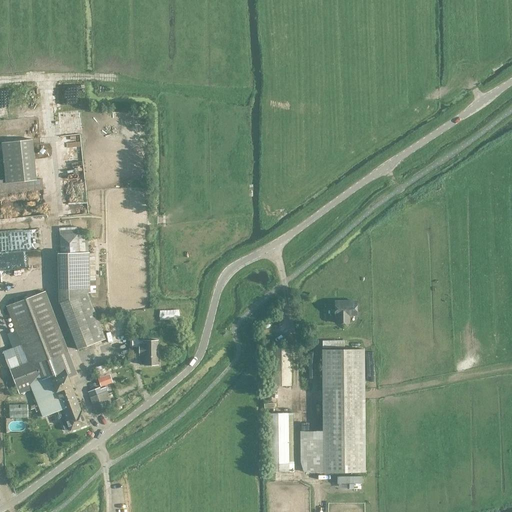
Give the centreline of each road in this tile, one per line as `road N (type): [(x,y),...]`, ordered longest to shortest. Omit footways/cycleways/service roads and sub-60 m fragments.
road 1 (unclassified): [(0,510),(193,366),(233,266),(511,82)]
road 2 (track): [(0,80),(102,80),(367,111),(468,79),(484,102)]
road 3 (track): [(43,80),(50,216)]
road 4 (track): [(12,511),(1,488),(0,381)]
